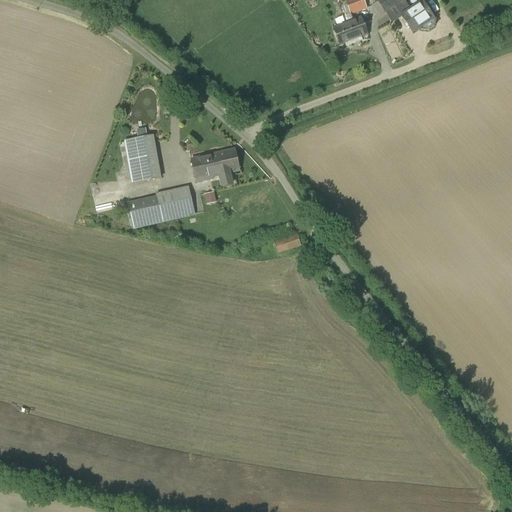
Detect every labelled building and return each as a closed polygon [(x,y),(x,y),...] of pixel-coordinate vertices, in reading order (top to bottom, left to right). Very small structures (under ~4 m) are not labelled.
[(350,0),(338,5),(342,18),(366,8),(362,0),(350,0)] [(399,0),(380,0),(378,2),(385,12),(401,2),(399,0)] [(422,3),(401,16),(412,33),(433,19),(422,3)] [(361,18),(333,29),(339,46),(367,35),(361,18)] [(152,136),(134,139),(142,182),(160,179),(152,136)] [(135,140),(125,142),(132,184),(142,182),(135,140)] [(235,150),(190,160),(196,183),(212,179),(212,177),(239,171),(239,170),(237,171),(233,151),(235,151),(235,150)] [(188,188),(156,195),(156,198),(162,222),(194,215),(188,188)] [(216,192),(205,194),(208,205),(218,202),(216,192)] [(156,198),(127,205),(132,229),(162,222),(156,198)] [(297,236),(274,244),(277,253),(300,246),(297,236)]
